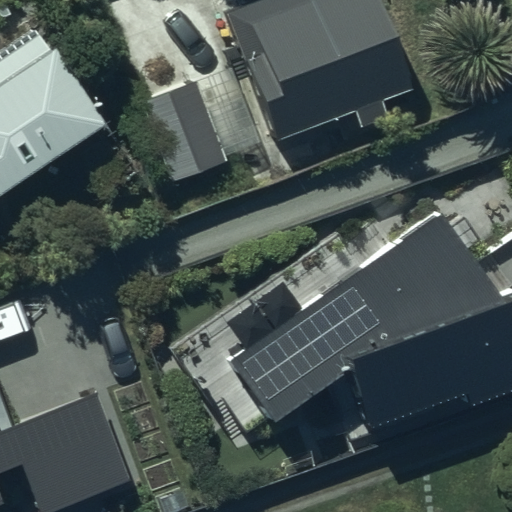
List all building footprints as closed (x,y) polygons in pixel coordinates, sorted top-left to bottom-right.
[(251,0),(218,12),(269,146),(349,116),(355,132),(381,122),(374,105),(406,93),(370,0),(251,0)] [(0,189),(98,125),(35,34),(0,57),(0,189)] [(224,165),(193,84),(135,105),(167,187),(224,165)] [(330,387),(353,448),(464,407),(468,417),(511,401),(511,291),(511,290),(489,299),(437,223),(226,366),(272,434),(330,387)] [(35,511),(64,511),(130,487),(96,396),(0,432),(0,476),(19,470),(35,511)]
